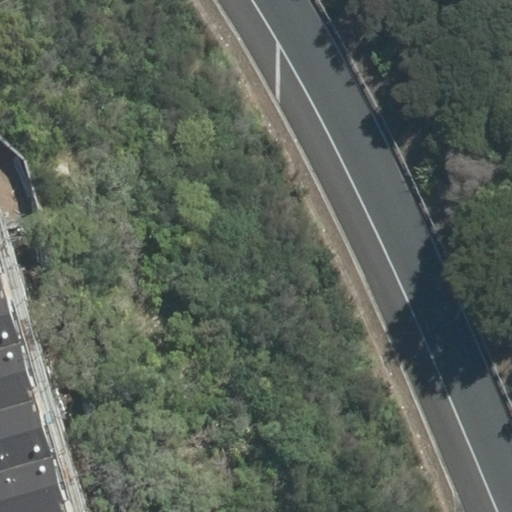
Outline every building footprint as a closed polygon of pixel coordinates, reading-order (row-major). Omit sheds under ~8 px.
[(0,232),(0,294),(23,288),(6,230),(0,232)] [(0,294),(0,356),(40,345),(23,288),(0,294)] [(0,356),(0,418),(56,403),(40,345),(0,356)] [(0,418),(0,480),(73,460),(56,403),(0,418)] [(0,480),(0,511),(88,511),(73,460),(0,480)]
